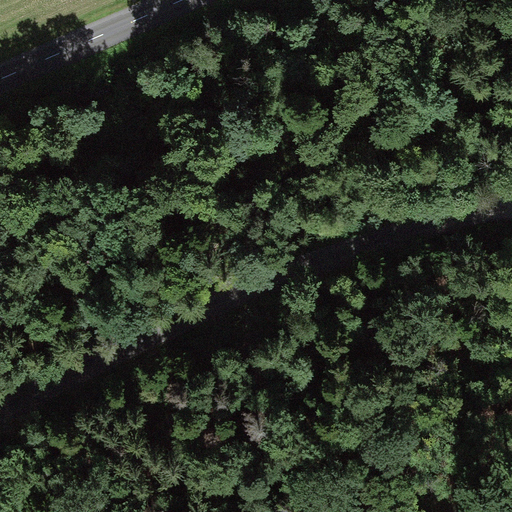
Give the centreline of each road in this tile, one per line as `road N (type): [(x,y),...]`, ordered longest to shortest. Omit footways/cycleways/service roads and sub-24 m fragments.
road 1 (track): [(0,329),(101,261),(301,167),(511,85)]
road 2 (tertiary): [(0,409),(185,314),(356,248),(511,204)]
road 3 (tertiary): [(0,80),(184,0)]
